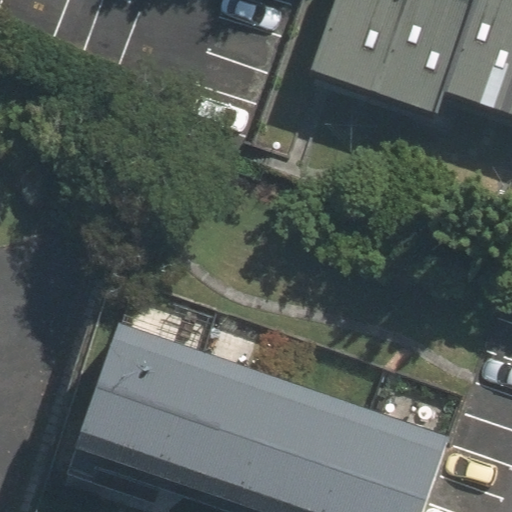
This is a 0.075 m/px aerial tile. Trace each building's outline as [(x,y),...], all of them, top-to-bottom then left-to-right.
[(340,0),(316,71),(376,91),(406,0),(340,0)] [(406,0),(376,91),(437,112),(444,93),(475,0),(406,0)] [(511,0),(475,0),(444,93),(504,113),(511,89),(511,0)] [(82,441),(161,468),(202,349),(123,322),(82,441)] [(161,468),(240,495),(281,376),(202,349),(161,468)] [(240,495),(291,511),(322,511),(360,403),(281,376),(240,495)] [(322,511),(411,511),(439,429),(360,403),(322,511)]
